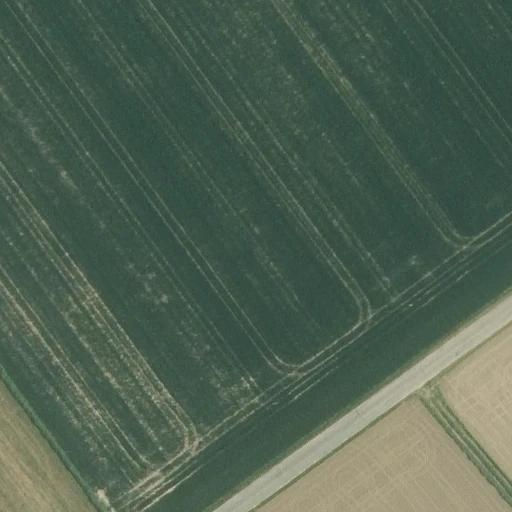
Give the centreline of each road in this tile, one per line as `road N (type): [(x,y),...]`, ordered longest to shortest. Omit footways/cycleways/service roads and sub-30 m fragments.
road 1 (unclassified): [(511,311),(235,511)]
road 2 (track): [(417,380),(511,492)]
